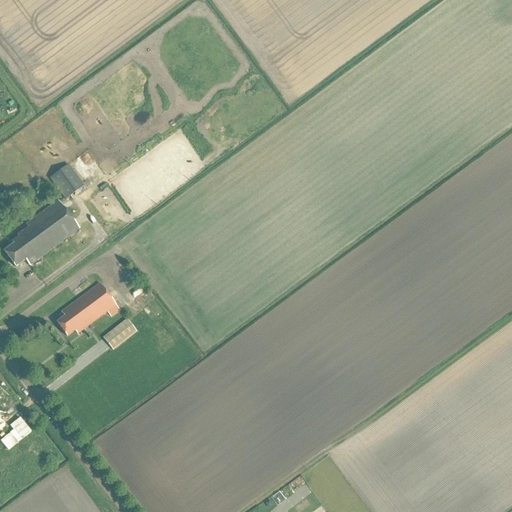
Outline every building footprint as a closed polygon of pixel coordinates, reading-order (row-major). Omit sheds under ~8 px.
[(84,187),(68,165),(49,179),(65,201),(84,187)] [(13,245),(4,252),(15,267),(26,261),(29,266),(42,257),(79,230),(58,201),(26,225),(28,228),(17,236),(18,238),(11,243),(13,245)] [(119,312),(99,285),(61,314),(64,318),(57,324),(67,338),(75,332),(77,335),(107,313),(111,318),(119,312)] [(136,333),(127,321),(103,339),(112,352),(136,333)] [(14,431),(0,442),(8,452),(31,433),(20,419),(10,427),(14,431)] [(307,499),(294,508),(296,511),(302,511),(312,505),(307,499)]
